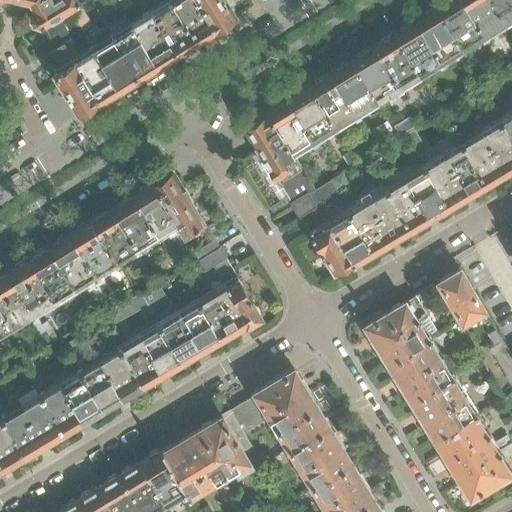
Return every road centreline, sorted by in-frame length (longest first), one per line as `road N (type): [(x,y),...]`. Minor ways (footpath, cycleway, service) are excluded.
road 1 (residential): [(315,315),(0,500)]
road 2 (residential): [(315,315),(193,117)]
road 3 (residential): [(434,511),(315,315)]
road 4 (residential): [(315,315),(511,197)]
road 5 (residential): [(0,239),(193,117)]
road 6 (residential): [(193,117),(381,0)]
road 7 (residential): [(178,91),(59,165)]
road 8 (residential): [(285,26),(178,91)]
